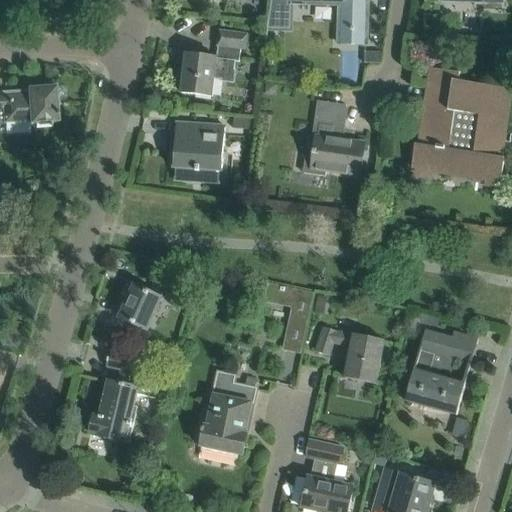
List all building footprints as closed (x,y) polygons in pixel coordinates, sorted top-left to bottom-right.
[(289,0),(289,2),(340,4),(338,45),(364,46),(365,0),(289,0)] [(187,55),(181,94),(213,99),(216,80),(221,80),(221,82),(234,84),(236,71),(234,71),(236,62),(239,63),(241,51),(246,51),(248,37),(220,33),(216,59),(187,55)] [(415,145),(410,179),(412,180),(414,167),(486,178),(485,185),(500,187),(504,159),(500,159),(510,91),(458,83),(459,74),(432,70),(420,146),(415,145)] [(0,126),(3,125),(31,122),(32,125),(58,123),(56,102),(65,101),(67,93),(67,92),(67,91),(67,90),(66,89),(66,88),(64,87),(63,87),(62,87),(55,87),(29,89),(29,91),(15,92),(15,98),(0,99),(0,126)] [(307,144),(302,174),(325,177),(326,172),(359,177),(364,145),(341,141),(346,106),(317,101),(310,145),(307,144)] [(199,171),(222,173),(225,127),(177,123),(175,155),(172,155),(171,165),(174,165),(174,169),(196,171),(196,173),(199,173),(199,171)] [(148,332),(162,301),(177,308),(183,296),(156,283),(151,294),(134,287),(119,318),(148,332)] [(269,286),(266,302),(293,308),(284,350),(300,353),(312,296),(269,286)] [(375,386),(385,342),(337,332),(323,329),(318,354),(330,358),(333,344),(351,348),(344,379),(345,379),(346,376),(375,382),(374,386),(375,386)] [(426,331),(405,403),(456,417),(468,379),(465,379),(463,386),(438,378),(444,358),(472,366),(477,343),(478,340),(457,334),(454,333),(453,339),(426,331)] [(152,365),(168,369),(172,355),(155,351),(152,365)] [(95,417),(91,435),(97,436),(97,437),(129,445),(137,409),(134,408),(137,395),(155,399),(160,378),(142,374),(144,363),(109,355),(106,368),(121,371),(118,385),(117,385),(109,383),(101,418),(100,418),(100,419),(95,417)] [(204,431),(200,448),(243,457),(248,435),(245,435),(251,408),(252,405),(253,405),(254,405),(257,390),(234,385),(236,377),(218,373),(218,374),(206,431),(204,431)] [(348,511),(353,489),(343,487),(343,486),(331,484),(335,464),(340,465),(343,449),(310,442),(306,458),(316,460),(312,479),(309,478),(302,509),(315,511),(328,511),(330,511),(348,511)] [(427,511),(435,485),(401,475),(400,476),(386,471),(373,511),(374,511),(427,511)]
